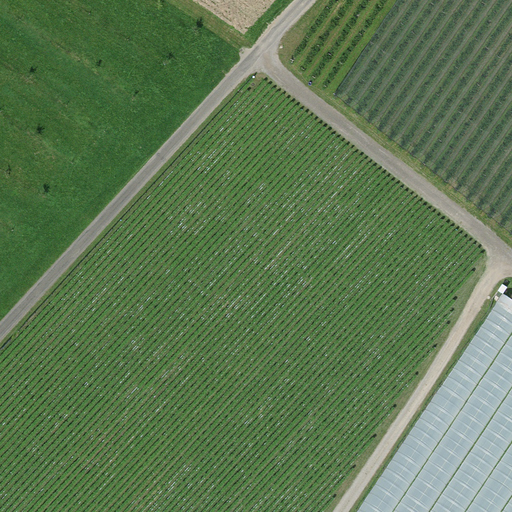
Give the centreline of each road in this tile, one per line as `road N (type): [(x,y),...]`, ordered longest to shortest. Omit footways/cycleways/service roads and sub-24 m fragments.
road 1 (track): [(304,0),(0,331)]
road 2 (track): [(511,257),(255,55)]
road 3 (track): [(342,511),(510,256)]
